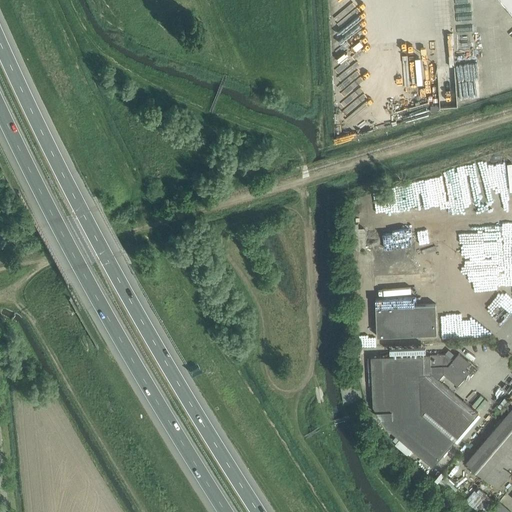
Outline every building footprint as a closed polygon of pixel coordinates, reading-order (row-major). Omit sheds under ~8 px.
[(511,0),(502,0),(511,11),(511,0)] [(443,197),(447,232),(488,228),(487,218),(507,216),(505,202),(511,201),(511,193),(511,179),(510,162),(505,163),(504,157),(440,164),(443,190),(446,190),(447,196),(443,197)] [(353,223),(353,250),(366,250),(365,227),(358,227),(358,223),(353,223)] [(378,336),(437,334),(436,303),(376,306),(378,336)] [(470,371),(465,367),(470,362),(459,352),(453,359),(446,353),(371,356),(373,387),(371,387),(371,394),(373,394),(374,406),(386,426),(433,466),(479,413),(439,379),(444,373),(458,385),(470,371)] [(511,408),(468,461),(498,487),(511,470),(511,408)] [(478,486),(465,500),(479,511),(487,511),(496,502),(478,486)] [(495,508),(491,511),(511,511),(501,501),(495,508)]
